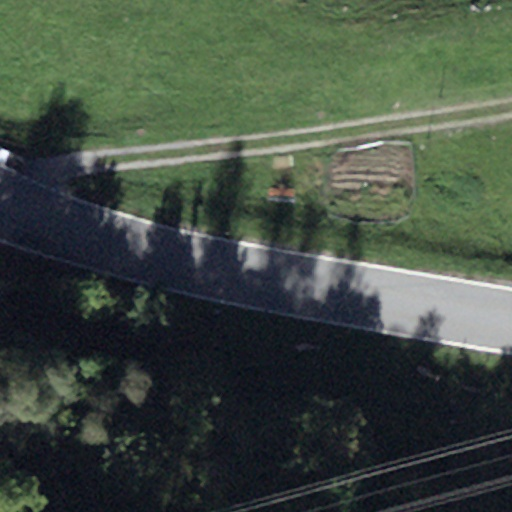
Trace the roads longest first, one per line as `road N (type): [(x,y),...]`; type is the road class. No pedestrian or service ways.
road 1 (track): [(0,212),(84,161),(511,106)]
road 2 (tertiary): [(511,329),(268,289),(0,217)]
